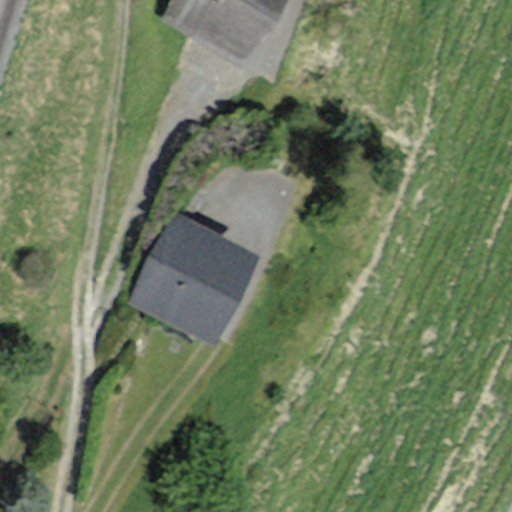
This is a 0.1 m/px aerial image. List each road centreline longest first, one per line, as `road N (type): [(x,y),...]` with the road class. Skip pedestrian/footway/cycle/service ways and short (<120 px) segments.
road 1 (track): [(121,0),(59,511)]
road 2 (track): [(257,263),(208,353),(95,511)]
road 3 (track): [(196,73),(117,274),(99,310),(81,311)]
road 4 (track): [(0,461),(68,334),(81,329)]
